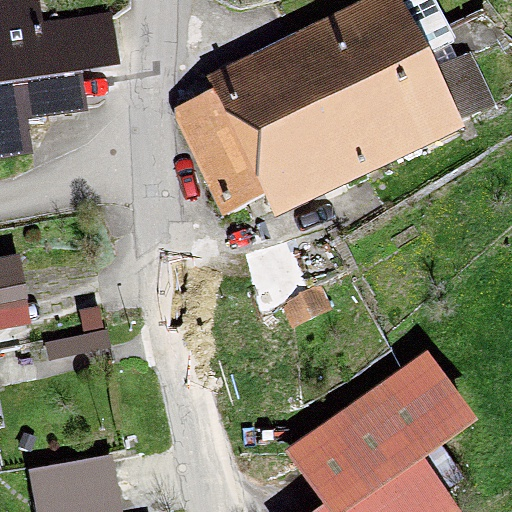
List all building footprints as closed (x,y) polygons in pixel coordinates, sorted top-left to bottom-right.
[(37,0),(0,0),(0,81),(15,79),(109,65),(102,18),(42,27),(37,0)] [(418,0),(399,10),(394,0),(212,87),(216,96),(178,114),(226,216),(265,198),(272,214),(456,128),(454,125),(487,109),(462,59),(448,66),(441,52),(452,46),(429,0),(418,0)] [(0,155),(26,151),(15,79),(0,81),(0,155)] [(0,307),(26,303),(18,259),(0,262),(0,307)] [(326,312),(316,289),(283,304),(294,327),(326,312)] [(468,426),(425,364),(293,456),(331,511),(453,511),(418,461),(468,426)] [(42,511),(114,511),(105,463),(35,476),(42,511)]
